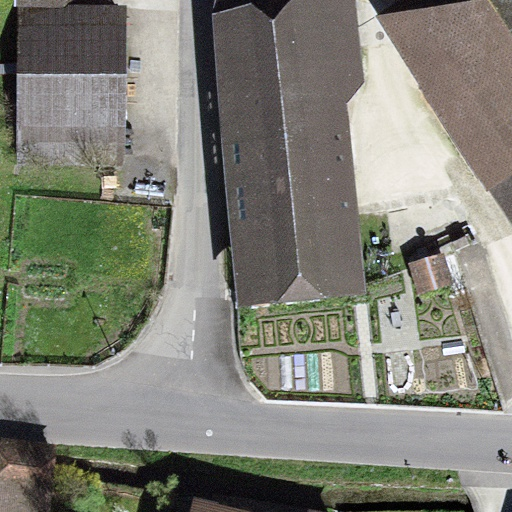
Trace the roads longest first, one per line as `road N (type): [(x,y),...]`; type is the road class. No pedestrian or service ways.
road 1 (residential): [(192,416),(201,0)]
road 2 (residential): [(192,416),(511,435)]
road 3 (residential): [(0,414),(192,416)]
